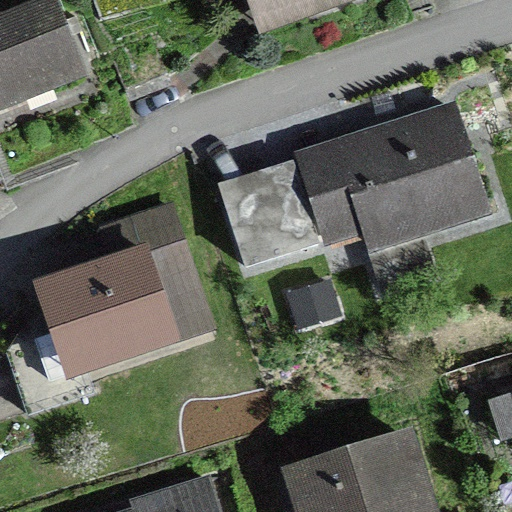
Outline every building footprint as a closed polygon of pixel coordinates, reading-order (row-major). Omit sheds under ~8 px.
[(0,112),(82,81),(50,0),(46,0),(0,18),(0,112)] [(247,0),(259,32),(350,0),(247,0)] [(450,115),(294,162),(319,245),(359,233),(363,248),(479,214),(450,115)] [(107,258),(36,280),(67,376),(205,331),(166,211),(99,232),(107,258)] [(511,385),(480,395),(495,442),(511,436),(511,385)] [(426,511),(401,427),(268,465),(282,511),(426,511)] [(109,511),(205,511),(194,478),(123,499),(125,506),(109,511)]
